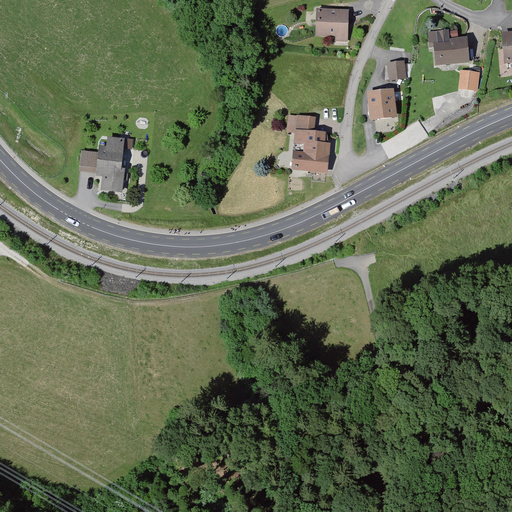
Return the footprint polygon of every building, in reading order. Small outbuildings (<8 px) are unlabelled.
[(317,10),(317,39),(335,39),(334,46),(348,46),(348,11),(317,10)] [(435,47),(437,67),(471,64),(469,41),(450,42),(449,32),(427,33),(428,47),(435,47)] [(511,35),(503,36),(504,65),(511,64),(511,35)] [(386,67),(389,84),(407,81),(404,64),(386,67)] [(479,74),(461,72),(459,90),(477,92),(479,74)] [(368,95),(370,123),(374,123),(375,135),(394,133),(393,122),(398,122),(395,92),(368,95)] [(296,157),(294,174),(331,177),(332,147),(327,147),(328,135),(315,134),(317,120),(288,118),(287,135),(296,136),(295,147),(306,148),(305,157),(296,157)] [(101,195),(123,197),(124,183),(126,183),(127,174),(123,174),(126,143),(108,141),(108,151),(100,150),(99,155),(81,154),(80,174),(97,176),(96,178),(103,178),(101,195)]
